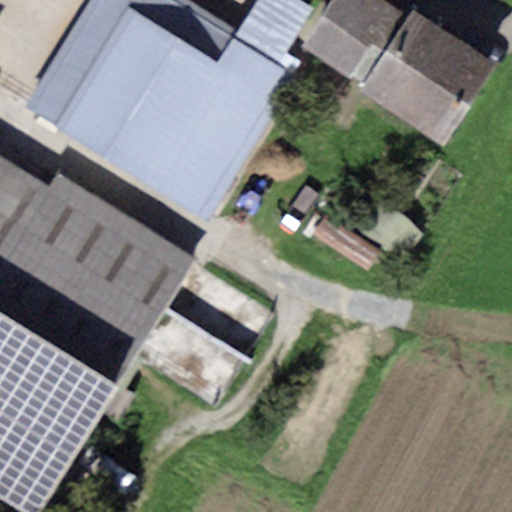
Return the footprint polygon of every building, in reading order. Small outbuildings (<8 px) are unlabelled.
[(239,31),(187,0),(92,0),(24,110),(208,224),(283,103),(266,92),(219,63),(239,31)] [(316,10),(299,0),(257,0),(239,31),(219,63),(266,92),(316,10)] [(399,12),(380,0),(334,0),(304,49),(356,81),(399,12)] [(497,62),(414,11),(362,93),(445,145),(497,62)] [(53,189),(0,155),(0,501),(17,511),(42,511),(198,261),(61,176),(53,189)]
